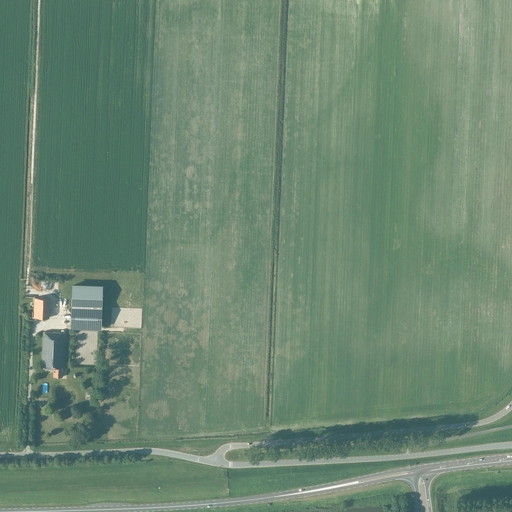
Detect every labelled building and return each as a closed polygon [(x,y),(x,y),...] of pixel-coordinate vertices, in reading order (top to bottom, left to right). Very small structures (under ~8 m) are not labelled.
[(72,321),(72,326),(101,327),(103,287),(72,286),(71,321),(72,321)] [(35,298),(34,317),(42,318),(42,313),(39,312),(39,298),(35,298)] [(39,312),(42,313),(42,318),(43,318),(47,318),(48,298),(39,298),(39,312)] [(42,366),(55,367),(55,362),(65,362),(66,333),(43,332),(42,366)] [(55,362),(55,367),(54,376),(63,376),(63,371),(64,371),(65,362),(55,362)]
